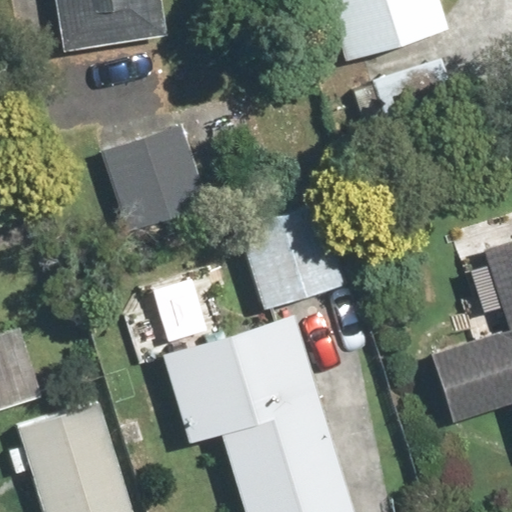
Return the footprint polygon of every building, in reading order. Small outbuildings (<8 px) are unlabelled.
[(150,0),(38,0),(49,64),(158,47),(150,0)] [(432,0),(308,0),(331,71),(443,36),(432,0)] [(179,119),(87,149),(115,236),(207,206),(179,119)] [(316,194),(218,224),(245,312),(343,282),(316,194)] [(511,239),(464,254),(489,333),(407,358),(428,426),(500,404),(511,444),(511,239)] [(349,511),(287,311),(141,356),(173,459),(208,449),(227,511),(349,511)] [(0,407),(38,396),(17,326),(0,331),(0,407)] [(120,511),(87,405),(2,432),(26,511),(120,511)]
